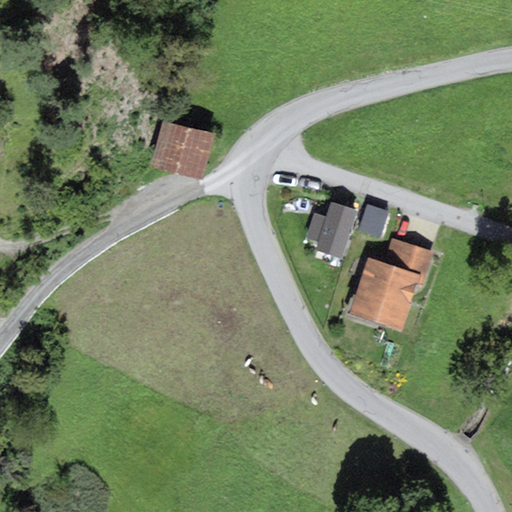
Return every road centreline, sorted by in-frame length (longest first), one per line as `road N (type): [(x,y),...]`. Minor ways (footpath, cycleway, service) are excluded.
road 1 (tertiary): [(493,511),(470,472),(347,388),(314,347),(258,234),(251,181),(258,151),(288,117),(365,89),(511,57)]
road 2 (track): [(148,210),(28,243),(0,240)]
